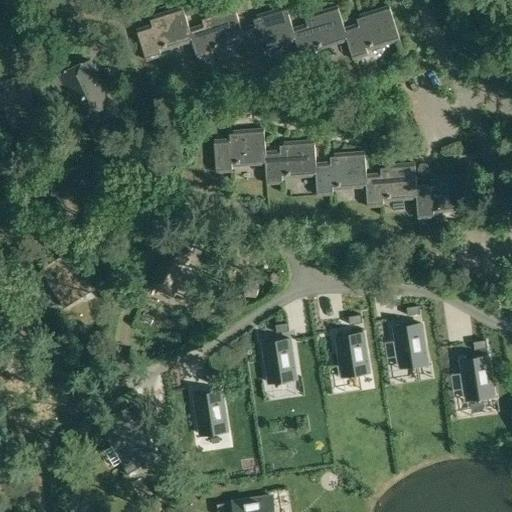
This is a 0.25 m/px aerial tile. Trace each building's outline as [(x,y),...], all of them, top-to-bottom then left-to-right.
[(340,28),(345,41),(352,59),(369,54),(367,50),(368,50),(400,40),(388,4),(360,13),(361,16),(356,18),(357,23),(345,26),(340,28)] [(290,28),(294,42),(300,60),(317,55),(315,50),(345,41),(340,28),(345,26),(338,5),(313,12),(313,15),(304,18),(305,22),(293,27),(290,28)] [(136,29),(146,60),(162,56),(160,50),(190,42),(186,29),(190,28),(183,6),(155,14),(156,16),(149,18),(151,24),(136,29)] [(186,29),(190,42),(198,60),(214,55),(212,51),(242,42),(238,28),(242,27),(235,6),(204,14),(205,17),(201,18),(202,23),(190,28),(186,29)] [(238,28),(242,42),(249,60),(265,56),(264,51),(294,42),(290,28),(293,27),(286,6),(257,14),(259,17),(253,18),(254,23),(242,27),(238,28)] [(67,91),(79,117),(109,103),(89,60),(61,73),(59,68),(46,73),(56,96),(67,91)] [(0,81),(0,96),(11,129),(38,120),(30,93),(24,74),(0,81)] [(233,167),(264,165),(263,151),(265,150),(264,127),(233,129),(233,133),(228,133),(228,137),(212,139),(215,173),(233,171),(233,167)] [(283,178),(314,176),(313,161),(316,161),(314,139),(283,141),(284,144),(279,144),(279,148),(265,150),(263,151),(264,165),(265,173),(266,184),(283,183),(283,178)] [(333,190),(364,188),(363,173),(367,173),(365,151),(334,152),(334,155),(330,156),(330,160),(316,161),(313,161),(314,176),(317,196),(334,194),(333,190)] [(383,201),(414,199),(414,185),(417,184),(415,162),(384,164),(385,167),(380,167),(380,172),(367,173),(363,173),(364,188),(367,207),(384,206),(383,201)] [(414,199),(418,218),(434,217),(434,212),(468,209),(465,173),(435,175),(435,179),(430,178),(430,184),(417,184),(414,185),(414,199)] [(150,284),(172,295),(192,252),(170,242),(164,255),(150,284)] [(41,268),(64,307),(95,287),(72,249),(41,268)] [(407,307),(408,315),(419,313),(418,306),(407,307)] [(349,316),(350,324),(362,322),(361,314),(349,316)] [(428,317),(402,321),(408,360),(435,356),(428,317)] [(276,324),(277,332),(288,331),(287,323),(276,324)] [(375,325),(348,329),(354,368),(381,364),(375,325)] [(293,335),(266,340),(272,378),(299,374),(293,335)] [(473,342),(474,349),(486,347),(485,340),(473,342)] [(490,354),(463,356),(465,395),(493,393),(490,354)] [(207,375),(208,382),(219,381),(218,373),(207,375)] [(225,392),(198,395),(202,434),(229,431),(225,392)] [(97,423),(128,473),(160,454),(144,426),(146,425),(132,404),(97,423)] [(273,511),(272,494),(233,497),(234,511),(273,511)]
